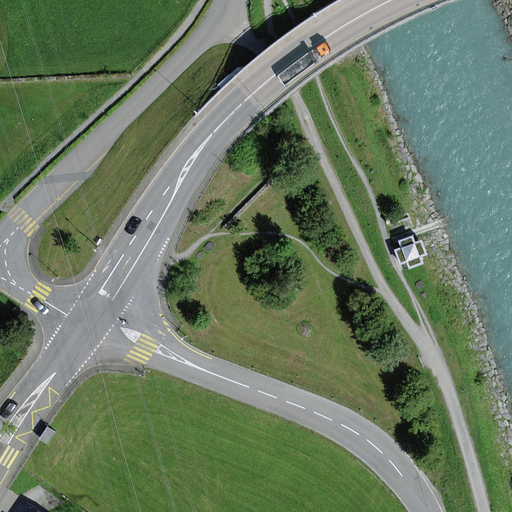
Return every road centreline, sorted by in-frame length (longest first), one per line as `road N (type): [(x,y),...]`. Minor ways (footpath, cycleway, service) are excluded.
road 1 (tertiary): [(89,324),(210,136),(276,72),(391,0)]
road 2 (track): [(483,511),(442,366),(386,292),(313,135)]
road 3 (unclassified): [(427,511),(358,434),(89,324)]
road 4 (unclassified): [(0,251),(199,44),(229,0)]
road 5 (tertiary): [(0,448),(89,324)]
road 6 (track): [(313,135),(261,51),(220,19)]
